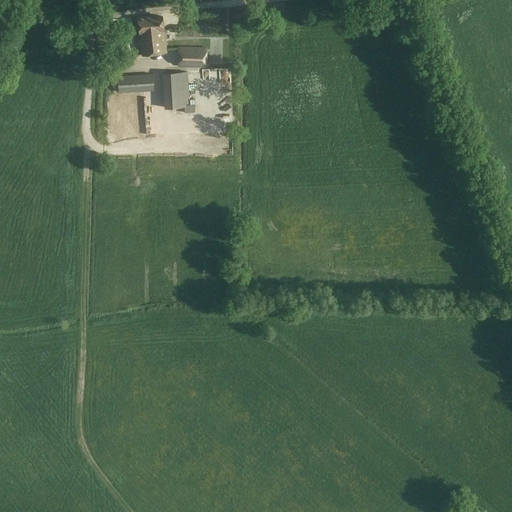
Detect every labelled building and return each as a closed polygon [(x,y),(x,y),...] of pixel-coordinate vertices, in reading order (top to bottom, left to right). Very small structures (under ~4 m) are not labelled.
[(162,16),(150,18),(138,19),(143,55),(166,53),(162,16)] [(178,67),(206,68),(206,47),(179,47),(178,67)] [(175,52),(168,54),(170,61),(177,59),(175,52)] [(190,107),(187,71),(162,73),(164,108),(190,107)] [(154,90),(153,74),(119,76),(120,92),(154,90)] [(151,134),(151,123),(145,123),(145,115),(132,115),(132,135),(151,134)]
